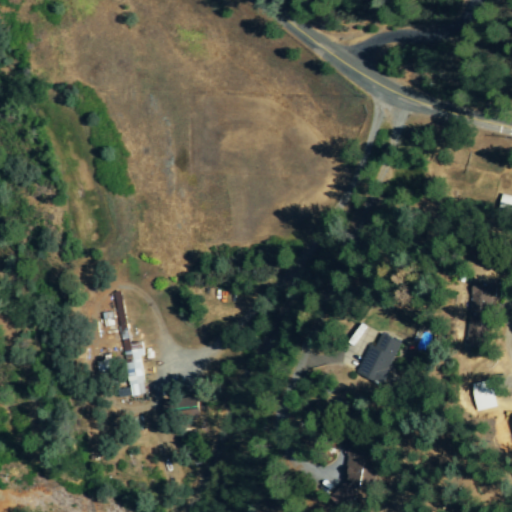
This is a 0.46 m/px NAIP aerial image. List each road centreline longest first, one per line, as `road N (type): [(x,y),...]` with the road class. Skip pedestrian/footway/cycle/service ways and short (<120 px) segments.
road 1 (tertiary): [(511,126),(432,105),(360,73),(254,0)]
road 2 (residential): [(471,0),(449,28),(380,37),(347,64)]
